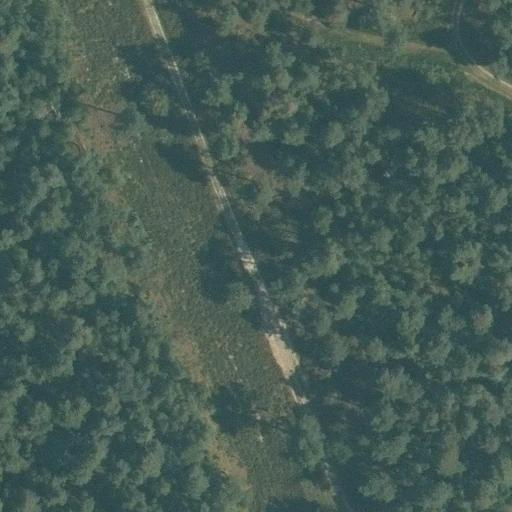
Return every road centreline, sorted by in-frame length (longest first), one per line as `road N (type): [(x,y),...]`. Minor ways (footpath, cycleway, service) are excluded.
road 1 (unknown): [(356,511),(147,0)]
road 2 (track): [(416,58),(245,0)]
